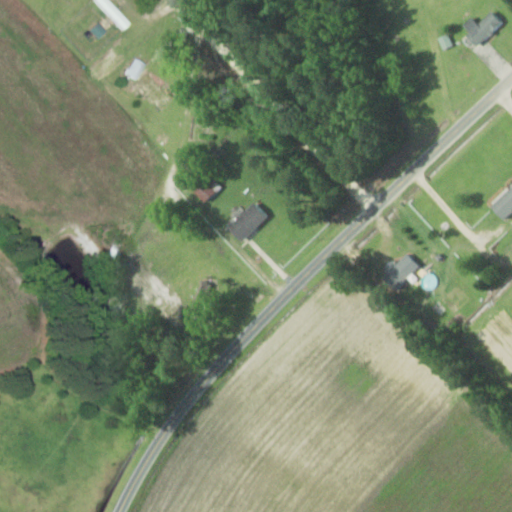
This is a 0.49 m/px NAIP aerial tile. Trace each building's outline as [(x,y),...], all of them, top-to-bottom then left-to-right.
[(130,23),(107,0),(92,0),(122,30),(130,23)] [(466,25),(482,44),(508,22),(497,10),(482,23),(476,16),(466,25)] [(130,73),(160,111),(173,101),(144,62),(130,73)] [(225,188),(206,167),(191,181),(210,202),(225,188)] [(511,191),(497,205),(510,219),(511,217),(511,191)] [(247,241),(273,215),(259,201),(233,227),(247,241)] [(385,273),(401,289),(426,265),(409,248),(385,273)] [(192,314),(208,319),(219,285),(203,280),(192,314)]
